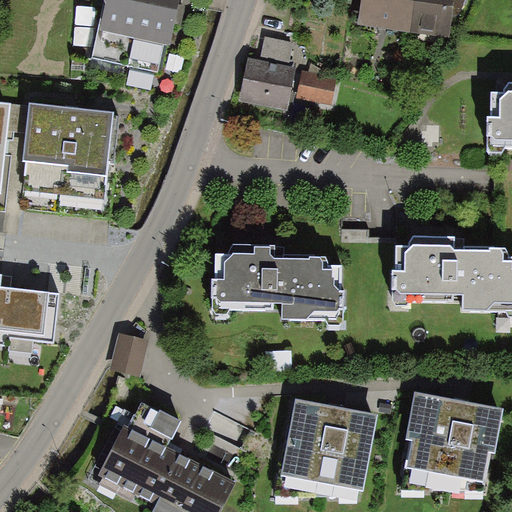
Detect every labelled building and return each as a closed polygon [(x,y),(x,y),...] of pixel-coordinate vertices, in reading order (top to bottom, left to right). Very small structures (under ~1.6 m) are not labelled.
[(93,61),(128,69),(143,0),(100,0),(100,2),(105,11),(93,61)] [(182,0),(143,0),(128,69),(158,76),(163,52),(170,53),(182,0)] [(362,0),(358,28),(409,35),(414,0),(362,0)] [(459,19),(466,0),(414,0),(409,35),(450,41),(454,18),(459,19)] [(249,59),(239,103),(288,113),(297,70),(290,68),(295,44),(265,37),(259,62),(249,59)] [(303,73),(298,99),(332,106),(337,80),(303,73)] [(501,95),(488,95),(489,148),(492,154),(504,154),(506,149),(511,149),(511,85),(507,85),(501,95)] [(0,195),(9,110),(0,108),(0,195)] [(112,116),(32,109),(24,208),(105,214),(112,116)] [(408,254),(397,254),(396,281),(395,281),(394,307),(454,308),(454,303),(464,303),(464,319),(488,319),(490,317),(506,317),(509,324),(511,323),(511,265),(503,253),(458,253),(458,245),(415,246),(408,254)] [(229,262),(216,262),(216,288),(212,288),(212,315),(216,322),(227,322),(231,316),(273,316),(273,312),(283,312),(283,327),(326,327),(328,333),(340,332),(344,327),(343,274),(327,274),(327,263),(275,262),(276,252),(234,253),(229,262)] [(0,333),(12,335),(10,351),(34,354),(35,342),(54,344),(59,296),(2,290),(3,278),(0,277),(0,333)] [(113,373),(139,379),(147,344),(121,338),(113,373)] [(502,418),(416,400),(407,444),(415,446),(410,471),(482,486),(488,456),(494,457),(502,418)] [(378,420),(298,405),(284,481),(364,496),(378,420)] [(224,511),(237,486),(126,430),(101,481),(156,509),(154,511),(224,511)]
